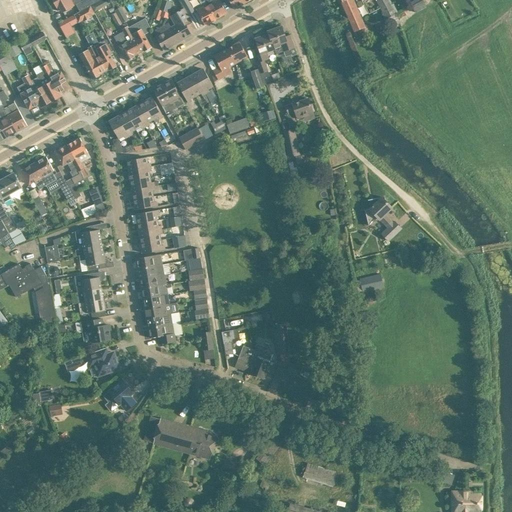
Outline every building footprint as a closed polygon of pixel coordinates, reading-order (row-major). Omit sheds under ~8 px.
[(53,0),(59,10),(61,9),(63,11),(82,1),(80,0),(53,0)] [(187,0),(180,0),(189,15),(194,12),(187,0)] [(198,0),(199,2),(201,1),(203,5),(196,10),(204,25),(205,25),(216,19),(205,0),(198,0)] [(205,0),(216,19),(227,13),(219,0),(205,0)] [(228,0),(234,9),(245,3),(243,0),(228,0)] [(352,0),(341,0),(342,1),(341,2),(354,32),(365,27),(352,0)] [(379,0),(377,1),(386,19),(395,14),(387,0),(379,0)] [(80,12),(74,15),(78,22),(79,23),(83,21),(83,22),(91,17),(91,16),(95,14),(91,6),(80,12)] [(0,40),(19,31),(7,7),(0,10),(0,40)] [(157,9),(154,19),(159,20),(161,16),(168,19),(169,13),(157,9)] [(183,39),(183,40),(192,34),(184,21),(189,18),(184,9),(170,16),(175,25),(183,39)] [(124,11),(117,15),(122,23),(129,19),(124,11)] [(113,15),(112,15),(118,25),(122,23),(115,13),(113,15)] [(400,23),(395,14),(386,19),(391,28),(400,23)] [(59,23),(65,34),(73,29),(71,26),(78,22),(74,15),(59,23)] [(136,43),(140,51),(142,49),(143,51),(151,47),(144,34),(149,31),(148,30),(150,27),(145,18),(128,28),(126,24),(124,25),(125,28),(122,29),(123,31),(125,35),(131,32),(134,38),(131,39),(134,44),(136,43)] [(163,27),(173,45),(183,40),(183,39),(175,25),(171,27),(169,24),(163,27)] [(268,31),(274,50),(275,50),(276,54),(294,47),(290,35),(285,37),(281,26),(268,31)] [(163,51),(173,45),(163,27),(155,32),(157,35),(155,36),(163,51)] [(133,54),(140,51),(136,43),(134,44),(131,39),(134,38),(131,32),(125,35),(123,31),(114,36),(119,46),(127,60),(134,56),(133,54)] [(263,36),(255,38),(260,54),(254,56),(260,75),(268,72),(264,60),(269,58),(267,52),(274,50),(268,31),(262,33),(263,36)] [(43,32),(29,40),(33,46),(47,39),(43,32)] [(87,36),(92,44),(99,39),(94,32),(87,36)] [(96,51),(91,54),(94,60),(97,58),(99,63),(101,62),(105,70),(108,68),(109,70),(116,66),(109,52),(112,50),(106,39),(93,45),(96,51)] [(20,45),(23,51),(33,46),(29,40),(20,45)] [(17,42),(7,48),(13,57),(23,52),(17,42)] [(228,48),(236,63),(240,60),(244,68),(250,65),(246,57),(247,56),(239,42),(228,48)] [(89,49),(79,54),(92,79),(100,75),(99,73),(105,70),(101,62),(99,63),(97,58),(94,60),(91,54),(96,51),(93,45),(92,45),(88,47),(89,49)] [(229,67),(236,63),(228,48),(214,56),(220,67),(213,71),(218,79),(232,72),(229,67)] [(7,50),(0,53),(0,66),(2,70),(8,67),(6,63),(12,60),(7,50)] [(51,53),(50,55),(53,61),(55,62),(58,60),(53,51),(51,53)] [(59,93),(60,93),(70,87),(61,71),(55,75),(52,70),(54,69),(49,61),(43,64),(44,66),(47,65),(50,71),(44,73),(48,79),(51,77),(59,93)] [(43,86),(51,102),(61,96),(60,93),(59,93),(51,77),(48,79),(44,73),(50,71),(47,65),(44,66),(43,64),(40,66),(43,71),(36,75),(38,77),(43,86)] [(195,74),(205,93),(209,91),(208,89),(213,86),(204,69),(195,74)] [(256,88),(264,86),(258,69),(251,72),(256,88)] [(29,109),(39,104),(31,88),(29,89),(26,84),(31,81),(28,75),(25,77),(24,74),(21,76),(25,83),(17,87),(29,109)] [(186,79),(195,95),(200,93),(201,95),(205,93),(195,74),(186,79)] [(39,104),(41,107),(51,102),(43,86),(38,77),(31,81),(26,84),(29,89),(31,88),(39,104)] [(171,79),(153,89),(168,117),(175,113),(174,110),(185,104),(171,79)] [(190,98),(195,95),(186,79),(177,84),(188,103),(191,100),(190,98)] [(143,102),(153,119),(158,116),(159,118),(163,116),(152,97),(143,102)] [(292,104),(285,106),(288,113),(295,111),(297,119),(313,114),(313,113),(314,112),(312,106),(310,107),(308,98),(292,104)] [(4,108),(17,132),(28,126),(15,102),(4,108)] [(135,107),(145,126),(149,124),(148,122),(153,119),(143,102),(135,107)] [(0,116),(2,120),(0,120),(0,125),(7,138),(17,132),(4,108),(3,105),(0,106),(0,116)] [(126,112),(136,129),(141,126),(142,128),(145,126),(135,107),(126,112)] [(273,109),(261,113),(264,120),(275,117),(273,109)] [(118,117),(128,136),(132,134),(131,132),(136,129),(126,112),(118,117)] [(214,121),(210,123),(211,124),(211,125),(212,125),(214,129),(216,134),(228,128),(228,127),(224,115),(219,117),(221,121),(215,124),(214,121)] [(124,138),(128,136),(118,117),(109,122),(118,138),(123,136),(124,138)] [(246,117),(235,121),(238,130),(249,126),(246,117)] [(280,122),(284,132),(289,156),(299,154),(294,130),(293,130),(289,119),(280,122)] [(185,150),(204,140),(199,131),(197,128),(179,138),(185,150)] [(245,130),(230,135),(232,139),(246,134),(245,130)] [(171,136),(165,140),(168,145),(174,142),(171,136)] [(80,138),(67,145),(75,159),(72,161),(75,166),(81,163),(90,158),(87,152),(82,142),(80,138)] [(150,148),(157,147),(152,140),(146,143),(150,148)] [(67,145),(55,152),(62,166),(67,163),(72,171),(70,172),(73,178),(71,178),(65,181),(74,199),(81,196),(75,184),(74,184),(83,179),(79,171),(80,170),(84,168),(81,163),(75,166),(72,161),(75,159),(67,145)] [(127,160),(129,171),(150,167),(154,166),(153,156),(127,160)] [(46,157),(34,163),(38,171),(41,178),(46,185),(57,179),(54,174),(52,172),(54,171),(46,157)] [(288,162),(290,173),(297,170),(297,167),(294,168),(293,162),(288,162)] [(34,163),(21,170),(29,184),(34,181),(39,189),(46,185),(41,178),(38,171),(34,163)] [(168,163),(160,165),(161,175),(174,173),(172,163),(168,163)] [(129,171),(130,180),(149,177),(148,171),(151,171),(150,167),(129,171)] [(80,170),(79,171),(83,179),(88,176),(84,168),(80,170)] [(299,179),(297,170),(290,173),(292,180),(299,179)] [(14,173),(0,180),(0,196),(3,203),(12,198),(9,193),(21,187),(14,173)] [(130,180),(132,190),(153,186),(153,182),(150,183),(149,177),(130,180)] [(60,184),(59,185),(60,187),(71,207),(71,206),(77,203),(74,199),(65,181),(60,184)] [(132,190),(134,200),(152,196),(151,191),(154,190),(153,186),(132,190)] [(41,215),(47,227),(54,225),(52,219),(49,221),(46,216),(49,215),(39,196),(33,199),(41,215)] [(153,202),(152,196),(134,200),(135,210),(160,205),(160,201),(153,202)] [(370,210),(365,211),(369,225),(374,218),(374,219),(375,220),(376,221),(378,221),(379,219),(387,228),(393,223),(385,214),(391,208),(381,197),(374,198),(375,204),(369,209),(370,210)] [(0,217),(9,233),(12,239),(19,236),(0,200),(0,217)] [(103,200),(95,203),(98,209),(105,206),(104,201),(103,200)] [(96,204),(82,208),(84,217),(98,213),(96,204)] [(138,224),(156,220),(155,215),(158,214),(157,210),(136,214),(138,224)] [(169,218),(166,219),(168,228),(183,226),(181,216),(169,218)] [(0,239),(9,233),(0,217),(0,239)] [(138,224),(139,233),(161,230),(160,226),(157,226),(156,220),(138,224)] [(387,228),(381,234),(388,241),(401,228),(394,221),(393,223),(387,228)] [(75,233),(77,245),(101,241),(99,230),(94,231),(93,225),(90,226),(80,229),(81,232),(75,233)] [(161,230),(139,233),(141,243),(160,240),(159,234),(161,234),(161,230)] [(9,233),(0,239),(2,243),(6,248),(8,246),(14,242),(12,239),(9,233)] [(185,235),(172,238),(174,248),(186,246),(185,235)] [(161,245),(160,240),(141,243),(143,253),(164,249),(163,245),(161,245)] [(84,248),(85,255),(103,251),(101,241),(77,245),(78,249),(84,248)] [(53,258),(59,257),(57,245),(51,246),(53,258)] [(45,247),(48,263),(58,261),(60,261),(59,257),(53,258),(51,246),(45,247)] [(183,250),(185,261),(200,258),(198,248),(183,250)] [(103,251),(85,255),(79,256),(80,260),(85,259),(87,271),(100,269),(99,264),(105,263),(103,251)] [(136,258),(138,269),(162,265),(161,254),(136,258)] [(185,261),(187,270),(202,268),(200,258),(185,261)] [(19,264),(1,274),(7,285),(9,284),(16,297),(34,288),(35,290),(43,285),(43,288),(36,292),(40,318),(42,317),(43,323),(52,322),(52,319),(56,318),(50,282),(47,282),(46,276),(41,266),(34,270),(31,263),(22,268),(19,264)] [(138,269),(139,278),(171,273),(170,267),(163,268),(162,265),(138,269)] [(51,269),(51,272),(53,275),(57,276),(59,273),(60,270),(58,267),(54,267),(51,269)] [(187,270),(189,280),(203,278),(202,268),(187,270)] [(74,276),(77,292),(101,288),(99,277),(94,278),(93,273),(74,276)] [(139,278),(141,288),(160,285),(167,284),(166,278),(168,278),(167,274),(171,274),(171,273),(139,278)] [(361,279),(364,292),(383,288),(380,275),(361,279)] [(188,281),(189,290),(205,288),(203,278),(189,280),(189,281),(188,281)] [(141,288),(143,298),(168,294),(167,288),(171,287),(171,283),(167,284),(160,285),(141,288)] [(77,292),(79,303),(103,299),(101,288),(77,292)] [(194,290),(195,299),(206,297),(205,288),(189,290),(190,291),(194,290)] [(53,294),(55,302),(56,308),(61,307),(59,294),(53,294)] [(143,298),(144,308),(164,305),(170,304),(168,294),(143,298)] [(195,299),(196,309),(207,307),(206,297),(195,299)] [(105,310),(103,299),(79,303),(81,314),(105,310)] [(144,308),(146,318),(171,314),(170,304),(164,305),(144,308)] [(209,318),(207,307),(196,309),(195,310),(196,320),(209,318)] [(270,310),(262,311),(262,320),(271,319),(270,310)] [(146,318),(148,328),(173,323),(171,314),(146,318)] [(110,339),(109,330),(108,325),(103,325),(102,318),(88,321),(81,322),(83,332),(89,331),(91,343),(93,342),(94,345),(103,343),(102,341),(110,339)] [(174,332),(173,323),(148,328),(149,338),(158,336),(160,344),(176,341),(174,332)] [(237,329),(222,332),(225,354),(234,354),(231,339),(239,337),(237,329)] [(200,333),(203,350),(213,348),(211,331),(200,333)] [(286,335),(276,336),(278,354),(288,353),(286,335)] [(255,357),(250,372),(251,373),(264,378),(265,378),(269,367),(269,366),(268,366),(271,360),(270,359),(273,352),(267,350),(268,348),(260,345),(257,343),(254,350),(253,349),(253,350),(255,357)] [(239,357),(235,367),(250,372),(255,357),(253,350),(253,349),(243,345),(243,346),(239,357)] [(98,350),(85,355),(88,364),(89,368),(95,366),(98,375),(110,372),(119,368),(116,358),(114,359),(112,353),(108,354),(106,348),(107,348),(107,347),(98,350)] [(65,362),(64,362),(68,373),(85,367),(84,365),(88,364),(85,355),(71,360),(65,362)] [(284,369),(279,383),(293,389),(292,390),(305,394),(310,379),(300,375),(301,372),(290,367),(288,371),(284,369)] [(109,392),(104,396),(108,402),(105,405),(111,413),(121,404),(126,411),(129,409),(136,403),(130,396),(134,393),(123,380),(115,387),(109,392)] [(39,392),(33,394),(35,407),(39,406),(38,402),(54,399),(53,389),(39,392)] [(51,415),(64,412),(62,402),(49,405),(51,415)] [(124,412),(118,417),(122,422),(128,416),(124,412)] [(150,416),(144,440),(183,451),(190,427),(150,416)] [(190,427),(183,451),(209,459),(217,435),(190,427)] [(64,432),(58,435),(63,443),(68,440),(64,432)] [(276,434),(256,459),(264,464),(283,440),(276,434)] [(242,435),(238,444),(247,448),(251,440),(242,435)] [(237,475),(240,463),(222,459),(220,471),(237,475)] [(307,463),(303,477),(332,486),(337,473),(307,463)] [(477,496),(468,496),(468,493),(469,493),(453,493),(452,511),(479,511),(480,509),(477,509),(477,496)]
